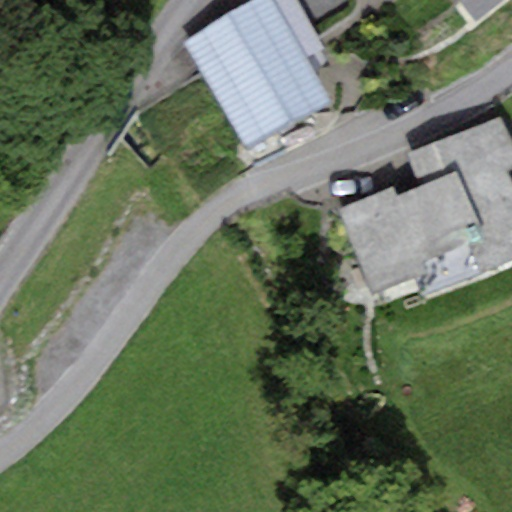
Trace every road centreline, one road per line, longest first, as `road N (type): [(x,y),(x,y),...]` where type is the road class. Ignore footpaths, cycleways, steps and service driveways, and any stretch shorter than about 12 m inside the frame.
road 1 (residential): [(0,460),(49,414),(169,263),(237,201),(457,108),(511,74)]
road 2 (tertiary): [(0,302),(198,0)]
